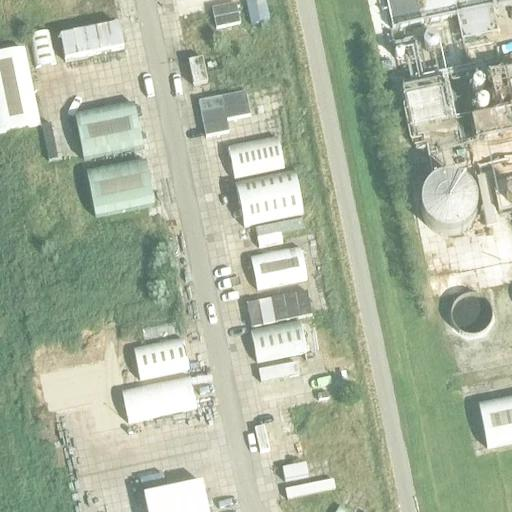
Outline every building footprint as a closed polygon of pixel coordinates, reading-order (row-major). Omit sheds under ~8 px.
[(415,0),(396,0),(402,23),(420,19),(415,0)] [(497,34),(490,0),(452,0),(461,41),(497,34)] [(56,34),(61,60),(122,49),(117,22),(56,34)] [(433,47),(443,42),(433,22),(422,28),(433,47)] [(48,31),(27,35),(34,69),(55,64),(48,31)] [(499,44),(471,47),(474,64),(502,61),(499,44)] [(23,49),(0,53),(0,133),(39,126),(23,49)] [(212,57),(195,59),(200,93),(216,90),(212,57)] [(263,113),(289,108),(284,82),(258,87),(263,113)] [(449,90),(411,96),(417,130),(454,124),(449,90)] [(201,126),(251,116),(246,92),(196,102),(201,126)] [(133,105),(73,117),(83,162),(142,151),(133,105)] [(477,118),(482,138),(507,132),(503,113),(477,118)] [(61,156),(58,127),(49,128),(52,157),(61,156)] [(232,180),(283,170),(276,139),(226,149),(232,180)] [(144,162),(84,174),(93,220),(153,208),(144,162)] [(301,215),(292,171),(233,183),(242,228),(301,215)] [(478,216),(479,211),(478,205),(477,200),(474,195),(471,190),(466,186),(461,183),(456,181),(450,180),(443,180),(438,181),(432,184),(428,187),(423,192),(420,198),(417,204),(417,210),(417,216),(419,223),(422,228),(426,233),(430,237),(436,240),(442,241),(446,242),(453,242),(459,240),(464,237),(469,233),(473,228),(477,223),(478,216)] [(262,245),(286,243),(285,224),(261,226),(262,245)] [(237,232),(214,237),(219,263),(243,258),(237,232)] [(255,291),(305,280),(299,248),(248,259),(255,291)] [(277,297),(264,299),(267,324),(280,322),(277,297)] [(488,325),(489,319),(487,312),(484,307),(478,303),(472,302),(466,303),(460,307),(457,312),(455,319),(456,325),(458,328),(460,331),(466,335),(472,336),(478,335),(484,331),(486,328),(488,325)] [(255,364),(305,354),(299,322),(249,333),(255,364)] [(181,342),(132,353),(141,389),(189,379),(181,342)] [(264,364),(265,378),(304,375),(303,361),(264,364)] [(127,424),(196,410),(189,379),(141,389),(121,394),(127,424)] [(266,394),(273,410),(295,402),(288,385),(266,394)] [(489,444),(511,441),(511,396),(483,400),(489,444)] [(275,437),(303,434),(301,408),(273,410),(275,437)] [(289,479),(313,475),(311,461),(287,464),(289,479)] [(337,475),(289,487),(293,500),(340,488),(337,475)] [(107,504),(108,511),(206,511),(200,485),(107,504)]
